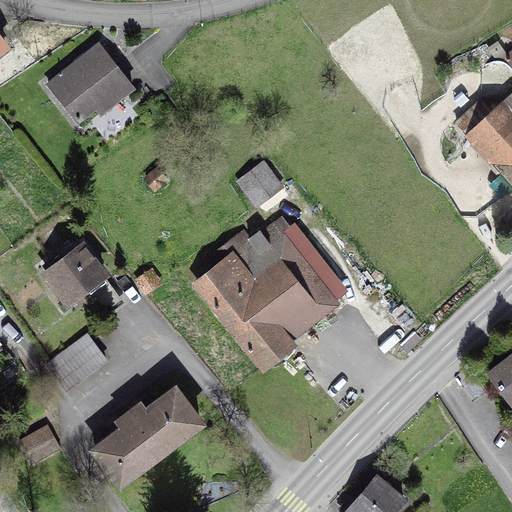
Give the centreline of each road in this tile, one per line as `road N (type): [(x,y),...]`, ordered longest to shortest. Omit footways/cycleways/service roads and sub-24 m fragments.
road 1 (primary): [(511,286),(352,437),(286,511)]
road 2 (residential): [(237,0),(144,15),(28,0)]
